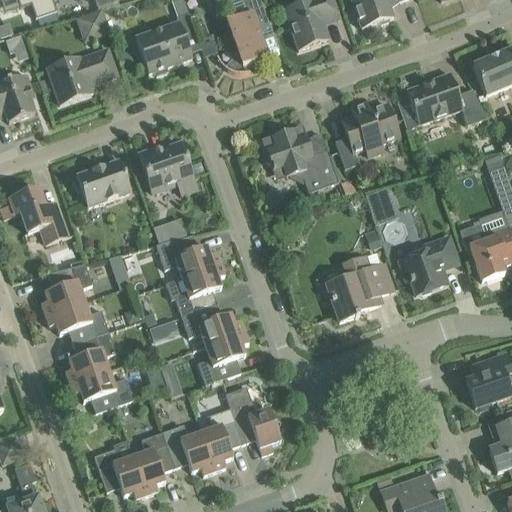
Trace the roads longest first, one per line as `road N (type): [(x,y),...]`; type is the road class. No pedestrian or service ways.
road 1 (residential): [(205,127),(511,12)]
road 2 (residential): [(300,382),(205,127)]
road 3 (residential): [(78,511),(0,288)]
road 4 (residential): [(0,169),(169,112),(190,114),(205,127)]
road 5 (residential): [(413,340),(470,511)]
road 6 (residential): [(252,511),(316,481),(324,458),(300,382)]
road 7 (residential): [(300,382),(413,340)]
